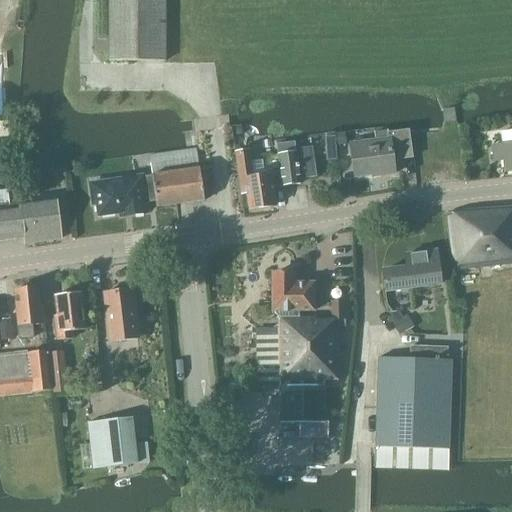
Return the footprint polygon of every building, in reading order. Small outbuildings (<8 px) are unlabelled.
[(108,0),(108,62),(166,62),(165,0),(108,0)] [(374,132),(375,140),(387,139),(387,134),(388,134),(387,131),(374,132)] [(501,144),(491,145),(493,162),(502,162),(503,172),(511,171),(511,131),(502,132),(503,144),(501,144)] [(408,132),(388,134),(387,134),(387,139),(375,140),(349,143),(353,177),(380,174),(380,177),(395,175),(393,162),(412,159),(408,132)] [(344,134),(336,135),(337,145),(346,144),(344,134)] [(327,138),(325,138),(327,162),(337,161),(335,137),(327,138)] [(258,167),(253,168),(251,162),(250,149),(235,151),(239,180),(244,180),(248,210),(274,207),(270,176),(260,177),(258,167)] [(307,180),(317,179),(312,150),(298,151),(298,154),(278,156),(281,186),(299,185),(299,179),(307,178),(307,180)] [(197,158),(150,164),(151,176),(152,176),(198,170),(197,158)] [(155,207),(202,202),(198,170),(152,176),(151,176),(151,178),(154,200),(155,207)] [(92,203),(96,203),(97,214),(129,211),(130,214),(145,213),(144,201),(154,200),(151,178),(142,179),(141,177),(90,183),(92,203)] [(24,246),(60,241),(56,205),(53,205),(53,201),(46,202),(46,207),(30,209),(30,205),(9,208),(7,190),(0,191),(0,240),(23,238),(24,246)] [(511,206),(462,213),(462,214),(446,216),(452,271),(511,263),(511,206)] [(385,292),(440,285),(436,251),(405,255),(406,268),(382,270),(385,292)] [(278,317),(278,329),(256,329),(256,390),(281,390),(281,422),(323,422),(323,382),(336,382),(337,326),(345,326),(345,301),(332,301),(332,321),(318,321),(318,317),(300,317),(300,312),(312,312),(312,283),(294,283),(294,273),(271,272),(271,312),(272,312),(278,317)] [(44,325),(42,305),(40,305),(38,287),(12,290),(18,340),(32,339),(31,327),(44,325)] [(118,293),(102,295),(108,344),(138,340),(133,291),(127,292),(127,289),(118,290),(118,293)] [(81,309),(84,309),(82,295),(80,295),(80,293),(54,296),(57,317),(52,318),(56,343),(73,340),(73,333),(84,331),(81,309)] [(399,311),(390,313),(396,323),(394,324),(400,334),(409,329),(399,311)] [(0,342),(12,340),(9,319),(0,320),(0,342)] [(410,360),(378,359),(375,469),(448,472),(451,361),(446,361),(447,348),(410,346),(410,360)] [(1,355),(0,348),(0,378),(29,375),(27,356),(31,355),(30,352),(1,355)] [(47,354),(50,382),(51,394),(68,392),(65,352),(47,354)] [(29,375),(0,378),(0,399),(51,394),(50,382),(47,354),(31,355),(27,356),(29,375)] [(133,418),(103,421),(109,467),(138,464),(136,445),(133,418)]
